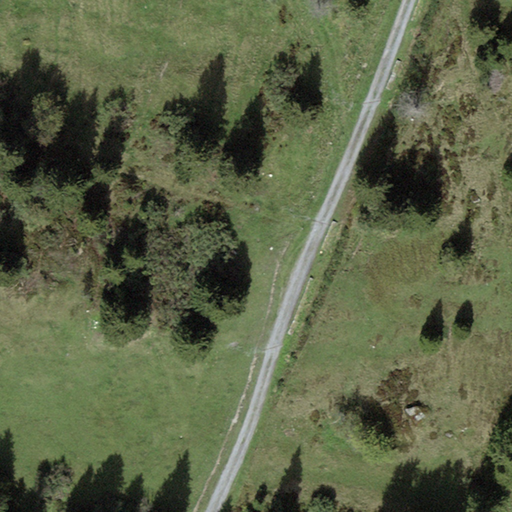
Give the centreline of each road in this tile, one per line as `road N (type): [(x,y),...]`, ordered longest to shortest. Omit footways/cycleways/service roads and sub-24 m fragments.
road 1 (track): [(405,0),(214,511)]
road 2 (track): [(328,0),(338,16),(354,132)]
